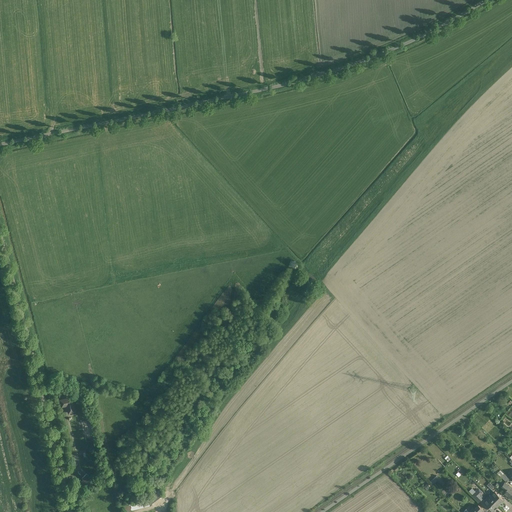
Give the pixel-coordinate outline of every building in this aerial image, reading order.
[(72,397),(60,400),(62,407),(67,405),(69,413),(75,411),(72,397)] [(90,478),(87,474),(82,478),(86,482),(90,478)] [(509,479),(503,474),(501,477),(506,482),(509,479)] [(444,483),(437,476),(435,477),(442,485),(444,483)] [(511,498),(511,488),(505,483),(502,486),(506,490),(504,493),(511,499),(511,498)] [(158,489),(147,498),(149,504),(163,495),(158,489)] [(503,500),(495,492),(489,497),(498,506),(503,500)] [(498,506),(489,497),(484,502),(493,511),(498,506)] [(147,498),(123,503),(125,510),(149,505),(149,504),(147,498)]
